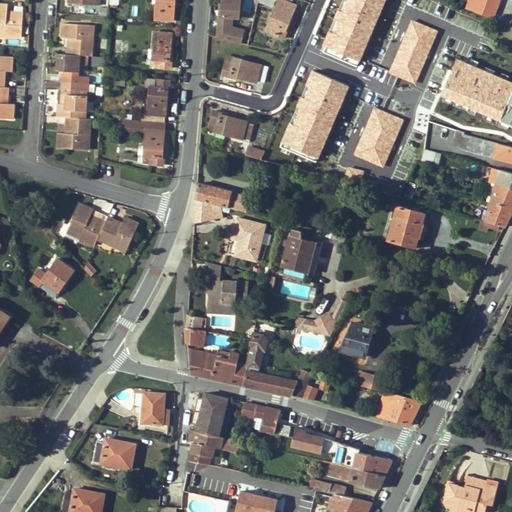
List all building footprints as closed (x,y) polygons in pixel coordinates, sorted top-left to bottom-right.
[(176,0),(156,0),(155,19),(173,21),(174,3),(176,3),(176,0)] [(239,18),(240,0),(222,0),(222,7),(220,7),(219,24),(232,25),(233,18),(239,18)] [(276,26),(273,33),(285,38),(291,22),(290,22),(297,5),(292,3),(293,0),(259,0),(274,5),(276,0),(279,0),(270,24),(276,26)] [(469,0),(466,9),(493,19),(499,0),(469,0)] [(7,15),(8,11),(8,4),(0,3),(0,31),(5,32),(4,36),(21,37),(23,13),(16,12),(16,16),(7,15)] [(99,8),(98,15),(108,16),(109,9),(99,8)] [(63,23),(61,38),(65,38),(71,39),(71,47),(67,47),(67,55),(87,56),(92,56),(93,39),(88,39),(89,25),(63,23)] [(267,30),(273,33),(276,26),(270,24),(267,30)] [(477,36),(480,27),(473,24),(469,33),(477,36)] [(154,31),(151,66),(171,67),(172,51),(171,51),(172,33),(154,31)] [(58,54),(56,71),(63,71),(78,72),(79,64),(87,65),(87,56),(67,55),(58,54)] [(0,86),(4,87),(4,80),(0,79),(0,77),(1,70),(5,71),(11,71),(12,56),(0,55),(0,86)] [(264,82),(269,67),(228,56),(223,75),(239,79),(240,78),(257,83),(258,81),(264,82)] [(88,84),(88,77),(78,76),(63,75),(62,82),(88,84)] [(438,89),(508,115),(511,105),(511,101),(444,76),(438,89)] [(110,77),(109,85),(115,85),(124,86),(124,78),(110,77)] [(150,88),(148,114),(166,115),(167,97),(169,98),(170,80),(146,79),(146,87),(150,88)] [(62,82),(61,90),(81,91),(88,92),(89,84),(88,84),(62,82)] [(4,87),(0,86),(0,118),(14,119),(15,104),(10,104),(4,103),(5,94),(8,95),(8,87),(4,87)] [(66,104),(67,95),(80,95),(81,91),(61,90),(60,104),(66,104)] [(87,96),(80,95),(67,95),(66,104),(60,104),(58,104),(57,116),(66,117),(82,118),(83,111),(86,112),(87,96)] [(511,131),(433,107),(429,121),(457,130),(465,133),(464,134),(511,145),(511,131)] [(244,138),(251,140),(255,124),(248,122),(248,121),(230,116),(231,115),(214,110),(209,130),(242,140),(244,138)] [(166,115),(148,114),(142,113),(141,120),(165,122),(166,115)] [(84,149),(85,135),(90,135),(91,119),(86,118),(82,118),(66,117),(65,124),(69,125),(68,133),(65,133),(59,133),(57,148),(84,149)] [(124,130),(146,131),(145,156),(150,157),(149,163),(149,164),(163,165),(165,148),(163,148),(165,122),(141,120),(124,119),(124,130)] [(457,130),(453,144),(461,146),(464,134),(465,133),(457,130)] [(511,145),(464,134),(461,146),(460,148),(511,161),(511,145)] [(252,147),(250,153),(263,157),(266,151),(252,147)] [(432,166),(433,163),(430,162),(433,151),(425,149),(421,163),(432,166)] [(499,174),(497,184),(511,188),(511,172),(493,167),(492,172),(499,174)] [(411,196),(416,185),(410,182),(405,194),(411,196)] [(210,190),(210,187),(197,183),(196,200),(211,204),(238,210),(240,204),(238,204),(240,196),(233,194),(233,193),(219,189),(218,192),(210,190)] [(488,201),(492,202),(497,184),(493,183),(488,201)] [(511,188),(497,184),(492,202),(511,208),(511,188)] [(215,219),(211,204),(196,200),(196,206),(198,213),(196,213),(198,221),(195,222),(195,224),(215,219)] [(511,208),(492,202),(486,222),(506,227),(511,214),(511,208)] [(89,219),(91,215),(93,210),(80,204),(69,228),(82,234),(80,238),(95,245),(98,239),(106,222),(98,219),(97,223),(89,219)] [(398,206),(388,240),(417,248),(419,240),(426,214),(419,212),(414,210),(398,206)] [(108,216),(93,210),(91,215),(98,219),(106,222),(108,216)] [(121,226),(114,223),(115,219),(108,216),(106,222),(98,239),(113,246),(115,242),(128,248),(139,223),(125,217),(123,222),(121,226)] [(268,226),(240,219),(235,239),(242,241),(245,241),(245,245),(241,244),(238,256),(259,262),(268,226)] [(80,238),(82,234),(69,228),(67,232),(80,238)] [(310,237),(301,235),(302,231),(293,228),(291,235),(289,234),(281,266),(308,273),(310,273),(318,242),(310,240),(310,237)] [(347,238),(348,231),(338,228),(336,235),(347,238)] [(348,239),(332,235),(331,240),(347,244),(348,239)] [(234,255),(236,242),(230,241),(228,254),(234,255)] [(126,252),(128,248),(115,242),(113,246),(126,252)] [(46,274),(39,269),(31,280),(39,286),(42,281),(58,292),(74,270),(57,259),(46,274)] [(88,262),(82,268),(90,277),(97,271),(88,262)] [(218,280),(218,264),(208,262),(208,280),(214,280),(214,288),(217,288),(217,292),(214,292),(215,308),(228,308),(241,305),(241,300),(252,300),(251,279),(218,280)] [(275,284),(274,293),(311,297),(312,285),(268,280),(268,283),(275,284)] [(55,297),(58,292),(42,281),(39,286),(55,297)] [(348,302),(347,303),(357,306),(360,297),(355,296),(351,295),(348,301),(348,302)] [(341,298),(332,317),(339,320),(347,303),(348,302),(348,301),(341,298)] [(0,331),(11,316),(8,314),(0,325),(0,331)] [(209,317),(190,314),(189,328),(207,331),(209,317)] [(316,322),(314,332),(331,337),(339,320),(332,317),(329,315),(316,322)] [(307,320),(299,329),(314,332),(316,322),(307,320)] [(371,336),(373,328),(353,323),(340,351),(365,357),(368,348),(369,348),(371,347),(372,346),(373,341),(372,336),(371,336)] [(207,331),(189,328),(190,343),(204,346),(207,331)] [(266,350),(268,339),(264,335),(255,333),(252,348),(251,353),(250,356),(249,365),(261,367),(264,350),(266,350)] [(203,359),(204,352),(190,349),(191,357),(203,359)] [(219,350),(218,355),(218,357),(230,360),(231,352),(219,350)] [(214,354),(213,361),(203,359),(191,357),(192,373),(245,385),(249,365),(250,356),(245,355),(231,352),(230,360),(218,357),(218,355),(214,354)] [(214,354),(204,352),(203,359),(213,361),(214,354)] [(357,384),(367,387),(370,374),(359,372),(357,384)] [(367,387),(377,389),(380,377),(370,374),(367,387)] [(328,391),(331,379),(324,377),(320,389),(328,391)] [(384,391),(387,378),(380,377),(377,389),(384,391)] [(318,389),(309,386),(304,397),(314,400),(318,389)] [(142,421),(163,423),(164,408),(165,393),(144,391),(142,421)] [(421,401),(385,391),(378,417),(410,425),(421,401)] [(200,425),(199,431),(222,437),(224,429),(226,418),(229,406),(231,398),(208,392),(206,399),(205,404),(199,403),(197,411),(195,419),(201,420),(200,425)] [(264,418),(261,428),(275,432),(281,410),(245,401),(242,414),(255,417),(255,416),(264,418)] [(229,406),(226,418),(232,419),(235,407),(229,406)] [(226,418),(224,429),(229,430),(232,419),(226,418)] [(279,433),(288,435),(291,426),(281,423),(279,433)] [(191,449),(191,451),(210,455),(214,457),(216,448),(222,449),(223,448),(229,449),(231,439),(222,437),(199,431),(191,429),(188,441),(194,443),(192,450),(191,449)] [(131,468),(136,444),(119,440),(118,445),(104,442),(97,441),(93,461),(131,468)] [(242,441),(238,456),(253,460),(257,445),(242,441)] [(210,455),(191,451),(189,459),(208,463),(210,455)] [(333,462),(335,454),(323,451),(321,459),(332,462),(333,462)] [(355,459),(335,454),(333,462),(385,474),(392,459),(357,451),(355,459)] [(185,475),(206,479),(210,464),(208,463),(189,459),(187,459),(185,475)] [(333,462),(332,462),(326,476),(378,488),(385,474),(333,462)] [(487,485),(488,481),(468,476),(466,485),(486,490),(485,493),(495,495),(497,488),(487,485)] [(345,487),(311,479),(309,487),(313,488),(322,490),(330,492),(336,493),(344,495),(345,487)] [(466,485),(465,486),(465,488),(462,488),(463,486),(450,482),(447,492),(455,494),(452,501),(454,504),(460,505),(458,511),(457,511),(475,511),(476,511),(479,511),(482,511),(486,510),(487,503),(493,505),(495,495),(485,493),(486,490),(466,485)] [(311,494),(320,496),(322,490),(313,488),(311,494)] [(64,511),(100,511),(104,494),(87,490),(87,494),(73,492),(66,491),(62,511),(64,511)] [(322,490),(320,496),(329,498),(330,492),(322,490)] [(449,509),(458,511),(460,505),(454,504),(452,501),(455,494),(447,492),(445,501),(449,509)] [(352,511),(366,511),(372,501),(344,495),(336,493),(335,500),(346,503),(345,510),(352,511)] [(215,511),(226,511),(228,498),(217,497),(215,511)]
